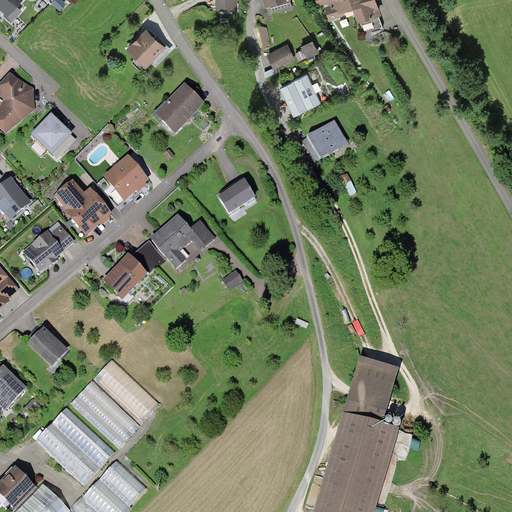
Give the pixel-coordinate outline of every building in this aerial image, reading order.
[(19,0),(0,0),(0,7),(5,12),(3,14),(10,21),(22,9),(16,3),(19,0)] [(63,0),(51,0),(51,1),(60,9),(66,2),(63,0)] [(237,0),(215,0),(216,9),(238,10),(237,0)] [(293,7),(290,0),(275,0),(269,2),(272,11),(278,9),(278,11),(293,7)] [(382,11),(377,0),(315,0),(318,5),(323,3),(329,19),(346,13),(346,15),(354,12),(357,20),(382,11)] [(267,26),(259,24),(264,47),(271,45),(267,26)] [(146,25),(125,47),(145,66),(152,59),(166,45),(165,44),(146,25)] [(313,39),(300,45),(307,57),(319,51),(313,39)] [(166,42),(165,44),(166,45),(152,59),(157,64),(172,49),(166,42)] [(288,43),(267,52),(274,68),(295,59),(288,43)] [(34,89),(10,72),(0,82),(0,92),(3,101),(0,107),(0,127),(6,133),(21,121),(35,110),(34,89)] [(321,101),(308,72),(280,85),(293,113),(321,101)] [(185,83),(155,114),(175,134),(205,104),(185,83)] [(51,113),(31,135),(52,156),(53,155),(71,136),(73,134),(51,113)] [(335,120),(307,137),(321,160),(348,143),(335,120)] [(76,140),(71,136),(53,155),(57,159),(76,140)] [(169,150),(164,154),(169,161),(175,156),(169,150)] [(129,155),(104,177),(124,201),(137,190),(138,192),(147,185),(145,183),(149,180),(129,155)] [(32,202),(11,178),(0,187),(0,208),(10,220),(32,202)] [(347,178),(340,182),(344,188),(350,184),(347,178)] [(85,194),(73,180),(55,195),(86,236),(99,224),(102,225),(110,218),(109,216),(112,214),(91,188),(85,194)] [(245,180),(218,197),(230,214),(256,197),(245,180)] [(178,215),(150,239),(177,269),(188,259),(181,251),(192,241),(201,251),(215,238),(200,220),(190,229),(178,215)] [(50,234),(64,251),(75,242),(61,225),(50,234)] [(47,231),(23,252),(40,272),(65,252),(64,251),(50,234),(47,231)] [(150,241),(131,257),(148,272),(155,267),(156,268),(166,260),(150,241)] [(128,254),(102,281),(122,300),(148,273),(148,272),(131,257),(128,254)] [(0,267),(0,309),(10,301),(9,300),(20,290),(0,267)] [(234,275),(221,283),(227,292),(240,284),(234,275)] [(31,341),(28,344),(52,367),(69,350),(44,327),(42,329),(39,327),(28,338),(31,341)] [(399,369),(360,357),(343,413),(382,425),(399,369)] [(112,360),(96,378),(143,422),(160,405),(112,360)] [(4,366),(0,370),(0,405),(6,411),(27,388),(4,366)] [(92,382),(71,404),(120,449),(140,427),(92,382)] [(41,406),(33,399),(24,408),(32,415),(41,406)] [(67,409),(37,442),(84,486),(115,453),(67,409)] [(343,413),(313,511),(374,511),(399,430),(382,425),(343,413)] [(117,462),(83,498),(97,511),(128,511),(132,508),(130,507),(146,489),(117,462)] [(16,466),(0,481),(0,494),(16,511),(38,489),(16,466)] [(69,511),(70,511),(43,484),(38,489),(16,511),(14,511),(69,511)] [(95,511),(82,498),(71,510),(73,511),(95,511)]
